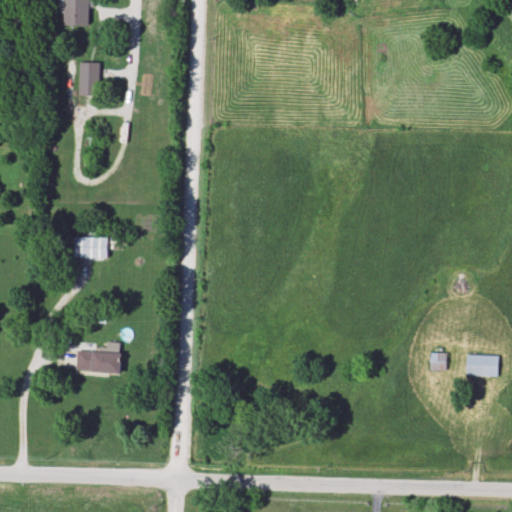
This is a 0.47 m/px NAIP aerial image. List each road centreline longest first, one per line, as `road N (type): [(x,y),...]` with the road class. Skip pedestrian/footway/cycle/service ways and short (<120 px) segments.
road 1 (residential): [(0,470),(511,491)]
road 2 (residential): [(199,0),(172,474)]
